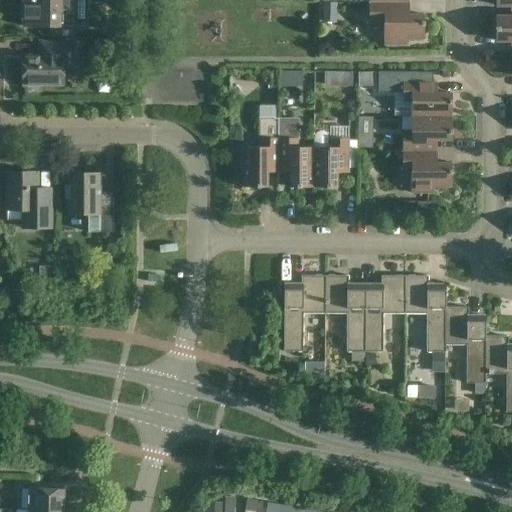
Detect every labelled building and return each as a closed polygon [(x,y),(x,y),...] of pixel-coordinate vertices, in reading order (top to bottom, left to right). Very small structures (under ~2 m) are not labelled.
[(74,0),(24,0),(24,26),(74,26),(74,0)] [(405,1),(370,1),(370,22),(384,22),(384,44),(406,44),(406,38),(424,38),(425,14),(404,14),(405,1)] [(337,3),(324,3),(323,23),(337,23),(337,3)] [(511,40),(511,16),(496,16),(496,41),(511,40)] [(74,42),(47,42),(46,56),(24,56),(23,84),(63,84),(64,66),(74,66),(74,42)] [(412,117),(452,117),(452,93),(432,93),(432,81),(403,81),(403,101),(412,101),(412,117)] [(452,117),(412,117),(412,132),(402,132),(402,151),(432,151),(432,140),(452,140),(452,117)] [(238,147),(238,169),(243,169),(243,187),(267,187),(267,172),(279,172),(279,167),(279,118),(260,118),(260,137),(260,147),(238,147)] [(314,187),(314,147),(299,147),(299,118),(279,118),(279,167),(291,167),(291,187),(314,187)] [(314,147),(314,187),(337,187),(336,167),(349,167),(357,168),(358,141),(349,139),(349,137),(329,137),(329,136),(328,134),(326,133),(323,132),(319,132),(317,133),(315,135),(314,137),(314,147)] [(432,151),(402,151),(402,171),(411,171),(411,192),(434,193),(434,187),(452,187),(452,163),(432,162),(432,151)] [(37,172),(7,172),(7,210),(23,210),(23,228),(51,228),(51,198),(37,198),(37,172)] [(100,172),(67,172),(67,215),(88,215),(88,232),(113,232),(113,192),(100,192),(100,172)] [(427,215),(427,201),(416,201),(416,215),(427,215)] [(325,312),(325,276),(301,276),(301,283),(299,283),(296,286),(284,286),(284,351),(303,351),(303,312),(325,312)] [(348,276),(325,276),(325,312),(347,312),(347,351),(352,351),(352,362),(365,362),(365,351),(365,286),(353,286),(350,283),(348,283),(348,276)] [(383,312),(405,312),(405,276),(381,276),(381,283),(379,283),(376,286),(365,286),(365,351),(383,351),(383,312)] [(428,276),(405,276),(405,312),(427,312),(427,351),(445,351),(445,344),(445,307),(446,307),(446,286),(434,286),(431,283),(428,283),(428,276)] [(17,293),(6,286),(0,295),(0,298),(10,305),(10,307),(20,307),(20,293),(19,292),(17,293)] [(445,344),(467,344),(467,382),(485,382),(485,373),(485,336),(486,336),(486,317),(474,317),(471,314),(468,314),(468,307),(446,307),(445,307),(445,344)] [(507,411),(511,411),(511,344),(510,343),(508,343),(508,336),(486,336),(485,336),(485,373),(506,373),(507,411)] [(29,510),(63,511),(64,488),(29,487),(29,510)] [(247,498),(245,510),(255,511),(257,500),(247,498)]
